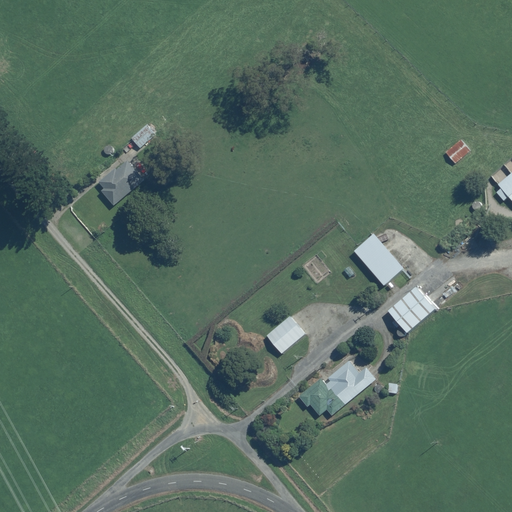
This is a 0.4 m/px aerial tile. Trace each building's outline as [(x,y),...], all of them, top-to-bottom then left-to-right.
[(157,134),(148,123),(133,137),(142,147),(157,134)] [(471,150),(462,138),(447,151),(456,163),(471,150)] [(114,150),(114,149),(114,148),(113,147),(113,146),(112,145),(110,145),(109,145),(108,145),(107,146),(106,146),(106,147),(105,148),(105,150),(105,151),(106,152),(107,153),(108,153),(109,154),(110,154),(111,153),(112,153),(113,152),(114,151),(114,150)] [(146,179),(130,160),(119,169),(117,167),(101,181),(106,187),(103,190),(116,204),(146,179)] [(511,196),(511,173),(500,184),(504,187),(499,192),(506,200),(511,195),(511,196)] [(444,293),(457,281),(452,274),(439,286),(444,293)] [(392,288),(382,275),(373,282),(384,294),(392,288)] [(420,286),(391,310),(410,332),(438,308),(420,286)] [(292,315),(268,335),(284,353),(307,333),(292,315)] [(408,332),(408,331),(407,330),(407,329),(406,328),(405,328),(404,327),(403,327),(402,328),(401,328),(400,329),(399,330),(399,331),(399,332),(399,333),(400,334),(401,335),(402,336),(403,336),(404,336),(405,336),(406,335),(407,334),(408,333),(408,332)] [(354,371),(341,356),(332,362),(346,378),(354,371)] [(356,397),(342,379),(331,387),(323,377),(301,395),(310,406),(313,403),(322,415),(330,409),(335,414),(356,397)] [(398,393),(399,384),(390,382),(389,392),(398,393)] [(382,388),(378,384),(355,402),(358,407),(382,388)]
